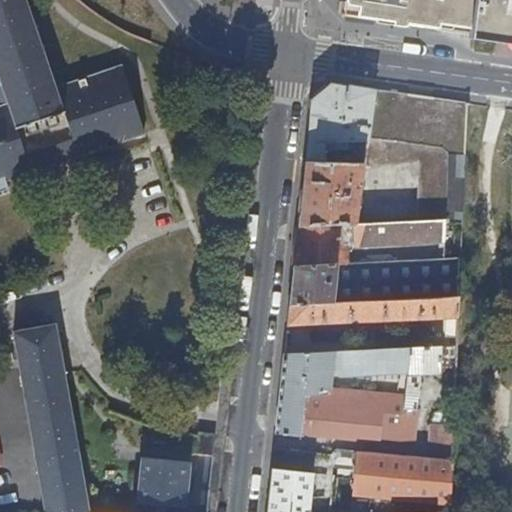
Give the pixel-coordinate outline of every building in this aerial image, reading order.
[(65,113),(58,89),(25,0),(0,0),(0,77),(2,81),(3,86),(10,104),(19,130),(65,113)] [(347,0),(345,18),(470,36),(470,34),(475,0),(347,0)] [(511,0),(475,0),(470,34),(511,40),(511,0)] [(470,36),(470,40),(511,46),(511,40),(470,34),(470,36)] [(19,130),(10,104),(0,107),(0,188),(6,187),(3,177),(28,168),(19,157),(64,142),(73,153),(142,131),(120,68),(58,89),(65,113),(19,130)] [(0,107),(10,104),(3,86),(2,81),(0,77),(0,107)] [(421,161),(419,219),(447,218),(449,153),(465,154),(468,103),(332,84),(312,98),(298,226),(356,223),(364,166),(421,161)] [(19,157),(28,168),(73,153),(64,142),(19,157)] [(356,223),(298,226),(294,266),(347,263),(346,244),(446,238),(447,218),(419,219),(356,223)] [(458,293),(459,257),(456,256),(445,257),(435,258),(347,263),(294,266),(290,305),(318,303),(458,293)] [(456,347),(458,293),(318,303),(290,305),(288,326),(448,318),(447,336),(404,339),(404,349),(441,347),(456,347)] [(24,399),(35,455),(45,511),(86,511),(76,448),(66,391),(54,325),(11,331),(20,381),(14,382),(15,389),(22,388),(24,399)] [(302,431),(413,441),(421,383),(420,374),(441,373),(441,347),(404,349),(359,351),(352,351),(285,355),(281,392),(276,434),(301,436),(302,431)] [(424,439),(442,442),(444,425),(427,422),(424,439)] [(190,453),(213,455),(215,436),(192,433),(190,453)] [(351,511),(353,496),(357,451),(336,448),(335,450),(328,511),(351,511)] [(353,496),(451,506),(452,459),(357,451),(353,496)] [(139,502),(185,507),(190,461),(143,456),(139,502)] [(314,473),(272,469),(270,488),(267,511),(322,511),(322,510),(310,510),(314,473)] [(451,511),(451,506),(353,496),(351,511),(451,511)]
